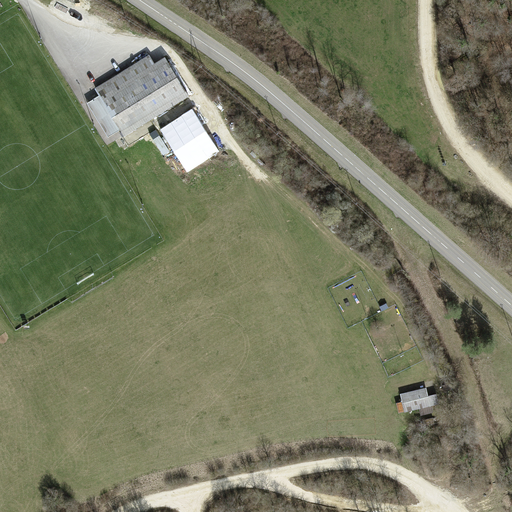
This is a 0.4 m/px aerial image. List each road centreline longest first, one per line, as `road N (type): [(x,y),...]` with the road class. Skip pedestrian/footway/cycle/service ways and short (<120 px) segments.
road 1 (secondary): [(511,308),(298,116),(138,0)]
road 2 (track): [(128,511),(183,491),(364,461),(445,499),(454,511)]
road 3 (track): [(511,196),(480,169),(439,102),(424,0)]
